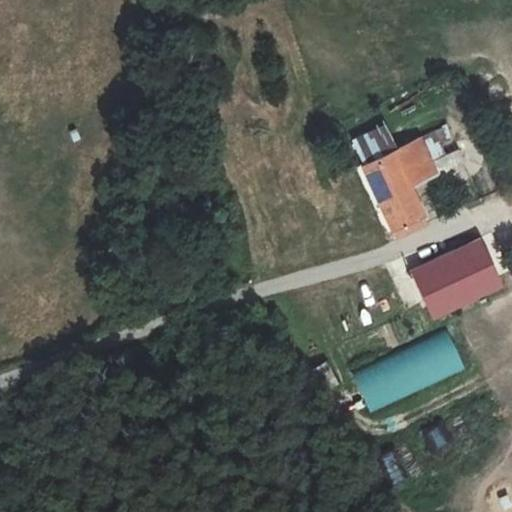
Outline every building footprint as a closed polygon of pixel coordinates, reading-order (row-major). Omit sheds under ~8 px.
[(358,159),(390,148),(383,123),(349,136),(358,159)] [(422,137),(390,148),(358,159),(388,235),(409,228),(405,218),(421,213),(414,187),(442,177),(422,137)] [(467,239),(408,270),(423,298),(481,267),(467,239)] [(447,331),(350,371),(368,414),(465,373),(447,331)] [(418,435),(435,468),(464,453),(446,420),(418,435)] [(412,444),(383,458),(396,485),(425,470),(412,444)]
